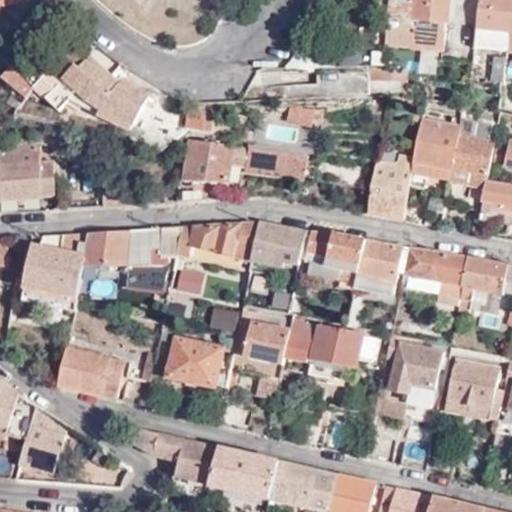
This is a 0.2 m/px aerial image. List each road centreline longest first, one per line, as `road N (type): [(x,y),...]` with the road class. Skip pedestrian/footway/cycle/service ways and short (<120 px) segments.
road 1 (residential): [(0,223),(275,206),(511,251)]
road 2 (residential): [(511,505),(76,405),(58,409)]
road 3 (residential): [(58,409),(134,459),(143,488),(124,498),(0,486)]
road 4 (residential): [(268,0),(242,41),(186,63),(135,53),(76,0)]
